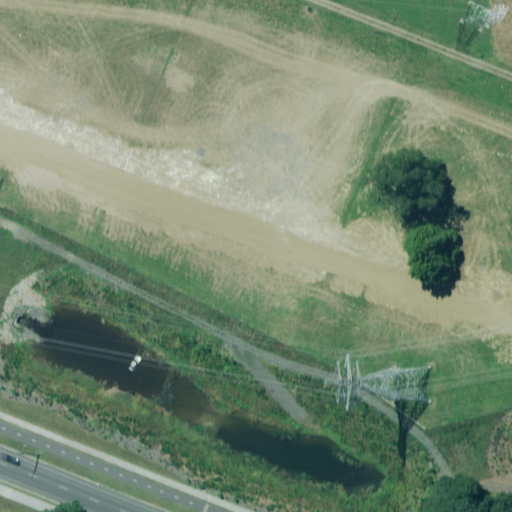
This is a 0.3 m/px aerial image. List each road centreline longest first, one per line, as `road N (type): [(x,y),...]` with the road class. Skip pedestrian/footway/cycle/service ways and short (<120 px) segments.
road 1 (track): [(369,0),(511,57)]
road 2 (secondary): [(125,511),(0,462)]
